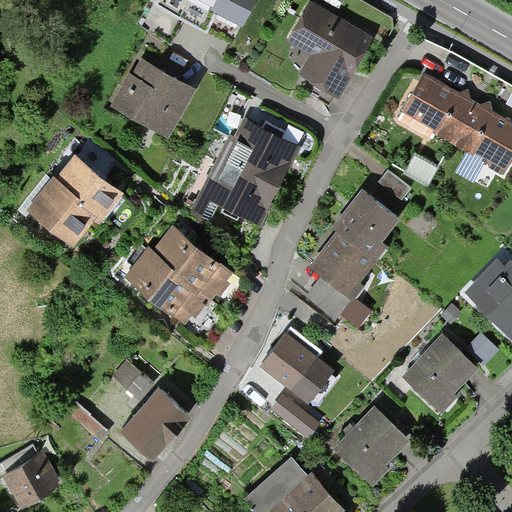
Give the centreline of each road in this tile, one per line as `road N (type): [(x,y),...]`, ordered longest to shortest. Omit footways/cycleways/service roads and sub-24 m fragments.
road 1 (residential): [(406,37),(285,242),(268,307),(191,442),(132,511)]
road 2 (unknown): [(344,136),(179,44)]
